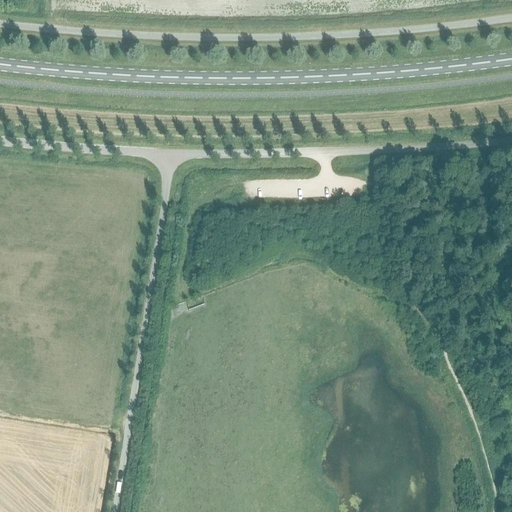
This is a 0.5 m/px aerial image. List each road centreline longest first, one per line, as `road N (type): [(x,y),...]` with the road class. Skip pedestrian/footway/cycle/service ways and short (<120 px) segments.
road 1 (secondary): [(511,56),(309,78),(0,64)]
road 2 (unclassified): [(511,17),(325,35),(180,37),(0,23)]
road 3 (unclassified): [(114,511),(172,156)]
road 4 (unclassified): [(172,156),(511,138)]
road 5 (unclassified): [(172,156),(0,140)]
